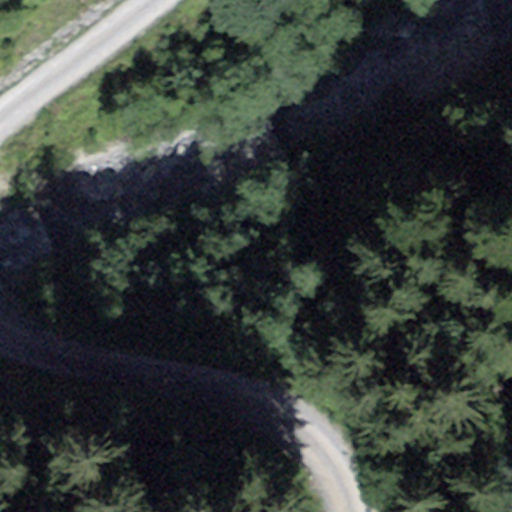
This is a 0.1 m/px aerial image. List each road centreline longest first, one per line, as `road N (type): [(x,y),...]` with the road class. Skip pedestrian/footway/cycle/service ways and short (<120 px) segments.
road 1 (unknown): [(159,0),(168,85),(183,135),(316,410),(332,472)]
road 2 (track): [(0,336),(272,407),(314,439),(343,511)]
road 3 (track): [(143,0),(0,119)]
